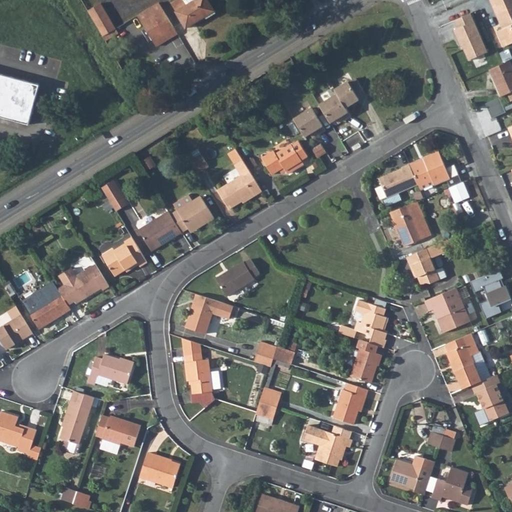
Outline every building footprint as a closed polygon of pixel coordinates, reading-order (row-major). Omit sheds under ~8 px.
[(214,11),(207,0),(193,0),(184,6),(180,0),(172,0),(168,3),(184,28),(214,11)] [(506,27),(494,0),(490,0),(502,29),(506,27)] [(502,29),(497,31),(504,46),(511,42),(511,0),(494,0),(506,27),(502,29)] [(122,25),(107,2),(95,9),(110,33),(122,25)] [(137,19),(154,47),(176,34),(158,5),(140,15),(141,16),(137,19)] [(471,12),(454,20),(457,27),(453,29),(460,45),(462,44),(468,59),(487,51),(471,12)] [(125,30),(122,25),(110,33),(113,37),(125,30)] [(506,92),(511,89),(511,64),(510,60),(489,69),(501,95),(506,92)] [(39,84),(0,74),(0,117),(30,124),(39,84)] [(365,93),(356,78),(349,81),(349,80),(335,88),(338,92),(319,103),(329,121),(340,114),(343,119),(350,114),(345,106),(359,98),(358,97),(365,93)] [(493,117),(507,112),(502,97),(487,102),(493,117)] [(311,108),(293,119),(304,137),(315,130),(317,134),(325,129),(311,108)] [(308,155),(299,140),(292,144),(292,143),(276,154),(274,151),(262,158),(273,174),(284,167),(286,170),(302,160),(302,159),(308,155)] [(326,153),(321,144),(312,149),(317,159),(326,153)] [(228,208),(237,203),(253,193),(254,195),(261,190),(248,169),(242,158),(235,147),(227,152),(234,163),(240,174),(216,189),(228,208)] [(434,150),(419,157),(421,160),(408,166),(416,184),(419,189),(447,176),(434,150)] [(209,164),(203,153),(191,161),(197,171),(209,164)] [(416,184),(408,166),(406,164),(399,167),(399,168),(387,174),(387,175),(384,177),(383,176),(376,179),(386,198),(416,184)] [(99,189),(107,202),(119,195),(111,182),(99,189)] [(186,228),(188,230),(197,225),(198,227),(212,218),(199,195),(194,198),(194,197),(191,199),(186,192),(171,202),(176,209),(168,213),(180,232),(186,228)] [(119,195),(107,202),(113,212),(125,205),(119,195)] [(422,237),(408,203),(389,211),(403,245),(422,237)] [(148,248),(166,237),(168,240),(180,232),(168,213),(167,211),(137,230),(148,248)] [(451,236),(445,239),(449,249),(455,246),(451,236)] [(124,244),(112,251),(113,254),(102,261),(112,277),(128,267),(129,269),(137,265),(138,268),(145,263),(129,237),(122,242),(124,244)] [(441,253),(449,249),(445,239),(436,243),(439,251),(441,253)] [(411,265),(420,284),(426,282),(430,283),(439,279),(429,255),(439,251),(436,243),(405,256),(409,266),(411,265)] [(258,277),(257,275),(263,271),(255,257),(248,262),(247,260),(220,276),(230,294),(258,277)] [(71,299),(74,303),(99,288),(101,290),(107,287),(93,265),(75,275),(70,267),(57,276),(63,285),(56,289),(58,292),(65,303),(71,299)] [(500,282),(495,268),(490,270),(496,283),(500,282)] [(496,283),(490,270),(479,275),(485,288),(496,283)] [(434,306),(445,330),(471,318),(457,285),(425,299),(429,309),(434,306)] [(38,329),(69,310),(65,303),(58,292),(27,311),(38,329)] [(206,333),(213,311),(228,316),(232,304),(197,292),(185,326),(206,333)] [(360,323),(356,322),(353,330),(384,340),(387,331),(382,329),(386,317),(382,316),(384,309),(357,300),(353,311),(363,314),(360,323)] [(0,341),(4,349),(31,333),(19,315),(0,326),(0,341)] [(452,362),(459,379),(479,371),(476,364),(486,360),(480,347),(483,345),(476,328),(446,341),(453,361),(452,362)] [(191,377),(194,391),(213,388),(212,385),(220,384),(215,365),(209,366),(208,357),(203,358),(202,352),(200,349),(199,341),(180,335),(188,378),(191,377)] [(361,349),(351,377),(371,384),(381,355),(375,353),(379,346),(360,339),(357,347),(361,349)] [(275,359),(277,350),(258,343),(253,359),(273,365),(275,359)] [(294,356),(277,350),(275,359),(291,364),(294,356)] [(96,373),(126,382),(132,362),(104,352),(101,359),(94,357),(87,380),(93,383),(96,373)] [(481,377),(479,371),(459,379),(462,386),(481,377)] [(507,408),(496,381),(477,388),(488,415),(507,408)] [(342,389),(333,416),(354,423),(363,396),(366,397),(369,388),(348,382),(345,390),(342,389)] [(95,396),(74,389),(67,409),(70,409),(61,435),(65,436),(80,441),(95,396)] [(282,394),(269,390),(265,389),(261,401),(278,406),(282,394)] [(278,406),(261,401),(258,410),(257,413),(275,419),(278,406)] [(34,441),(39,426),(27,421),(26,425),(17,421),(19,414),(3,408),(0,416),(0,436),(20,443),(18,446),(28,450),(27,454),(38,458),(42,444),(34,441)] [(101,436),(119,442),(120,440),(134,445),(141,422),(123,417),(122,418),(109,414),(108,416),(101,414),(95,432),(102,434),(101,436)] [(354,437),(309,423),(305,434),(322,440),(321,443),(317,457),(339,464),(344,449),(345,450),(347,444),(351,445),(354,437)] [(430,428),(426,441),(439,445),(443,433),(430,428)] [(455,436),(443,433),(439,445),(451,449),(455,436)] [(305,434),(304,438),(321,443),(322,440),(305,434)] [(76,451),(80,441),(65,436),(62,446),(76,451)] [(115,451),(119,442),(101,436),(98,446),(115,451)] [(180,464),(155,456),(156,454),(148,451),(140,475),(172,486),(180,464)] [(398,457),(391,479),(416,487),(416,490),(425,492),(432,468),(435,458),(416,452),(413,462),(398,457)] [(91,475),(99,478),(104,467),(96,464),(91,475)] [(446,491),(456,494),(456,496),(472,501),(476,484),(469,482),(473,469),(456,464),(451,478),(444,476),(440,474),(434,494),(444,497),(446,491)] [(508,492),(511,501),(511,500),(511,467),(511,468),(511,477),(501,482),(506,493),(508,492)] [(77,488),(66,485),(61,497),(73,501),(77,488)] [(87,490),(78,486),(77,488),(73,501),(83,504),(87,490)] [(298,511),(301,505),(292,502),(291,505),(278,500),(278,497),(262,492),(256,511),(298,511)]
